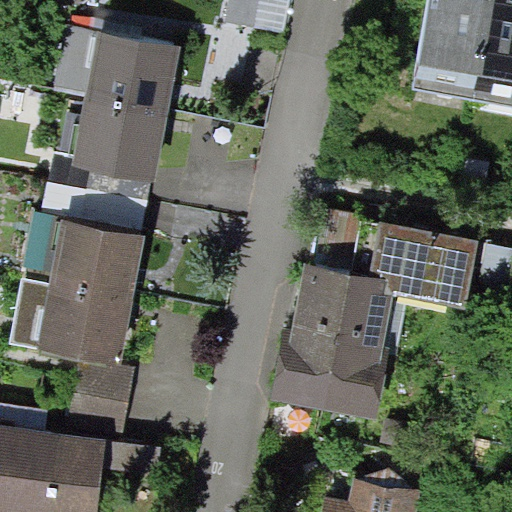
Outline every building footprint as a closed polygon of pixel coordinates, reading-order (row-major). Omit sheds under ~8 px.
[(511,0),(424,0),(412,69),(511,86),(511,0)] [(166,77),(172,44),(99,31),(77,154),(92,157),(82,214),(66,212),(41,352),(113,365),(121,322),(133,256),(155,136),(166,77)] [(381,345),(370,343),(384,268),(460,281),(469,232),(325,205),(312,279),(302,277),(297,304),(283,382),(371,398),(381,345)] [(93,511),(102,437),(0,424),(0,502),(30,506),(78,511),(93,511)] [(352,500),(328,495),(324,511),(410,511),(414,489),(356,479),(352,500)]
